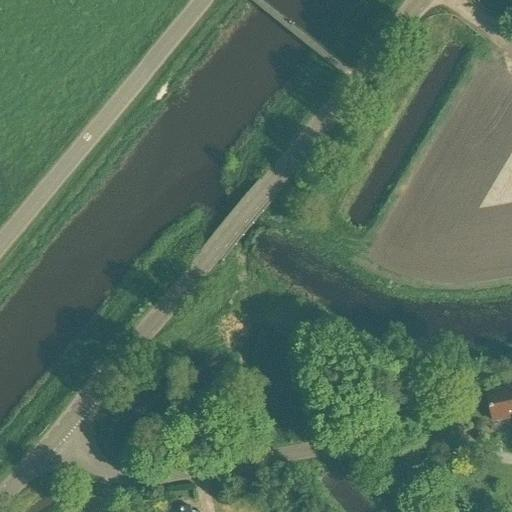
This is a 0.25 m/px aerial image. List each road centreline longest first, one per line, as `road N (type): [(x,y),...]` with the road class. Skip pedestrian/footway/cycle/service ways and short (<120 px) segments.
road 1 (tertiary): [(58,435),(418,0)]
road 2 (unclassified): [(450,511),(441,492),(404,463),(359,450),(310,450),(139,480),(105,473),(58,435)]
road 3 (unclassified): [(0,246),(204,0)]
